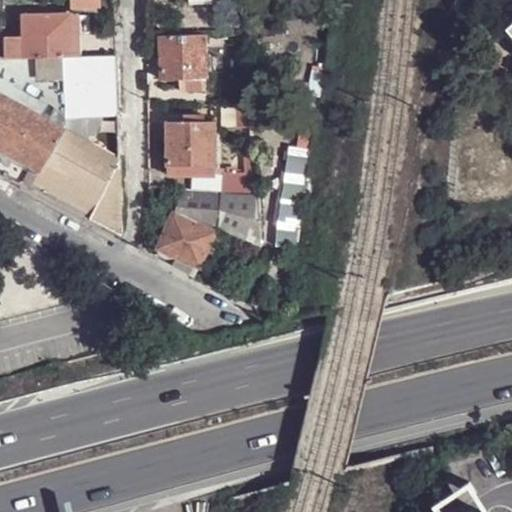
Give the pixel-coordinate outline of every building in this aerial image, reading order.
[(23,14),(24,57),(61,57),(73,57),(72,15),(72,13),(23,14)] [(161,38),(161,82),(205,81),(205,38),(161,38)] [(0,58),(11,58),(12,48),(0,48),(0,58)] [(61,57),(64,115),(95,115),(102,116),(118,116),(116,56),(80,56),(73,57),(61,57)] [(0,93),(65,130),(65,129),(64,115),(61,57),(24,57),(11,58),(0,58),(0,93)] [(0,169),(31,187),(65,130),(0,93),(0,169)] [(238,108),(223,107),(224,128),(239,128),(238,109),(238,108)] [(253,109),(238,109),(239,128),(239,129),(254,128),(253,109)] [(65,129),(83,139),(95,115),(64,115),(65,129)] [(83,139),(91,143),(102,116),(95,115),(83,139)] [(313,138),(316,119),(306,118),(303,135),(313,138)] [(215,121),(167,122),(168,165),(216,165),(215,121)] [(122,237),(119,160),(91,143),(83,139),(65,129),(65,130),(31,187),(122,237)] [(311,149),(290,146),(286,171),(278,224),(275,246),(296,248),(311,149)] [(225,173),(224,192),(257,194),(255,157),(246,157),(247,172),(225,173)] [(216,165),(168,165),(168,175),(216,175),(216,165)] [(286,171),(282,171),(274,224),(278,224),(286,171)] [(185,192),(175,214),(216,232),(220,226),(222,194),(185,192)] [(260,225),(257,196),(222,194),(220,226),(260,245),(260,225)] [(216,232),(175,214),(174,213),(157,249),(197,267),(200,268),(216,232)] [(157,249),(154,255),(193,277),(197,267),(157,249)]
